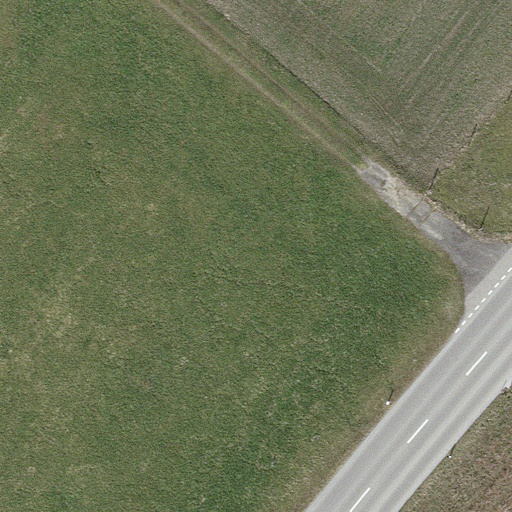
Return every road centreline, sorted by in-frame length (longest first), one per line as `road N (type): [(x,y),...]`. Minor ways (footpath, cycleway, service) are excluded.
road 1 (track): [(151,0),(511,292)]
road 2 (tertiary): [(364,511),(511,341)]
